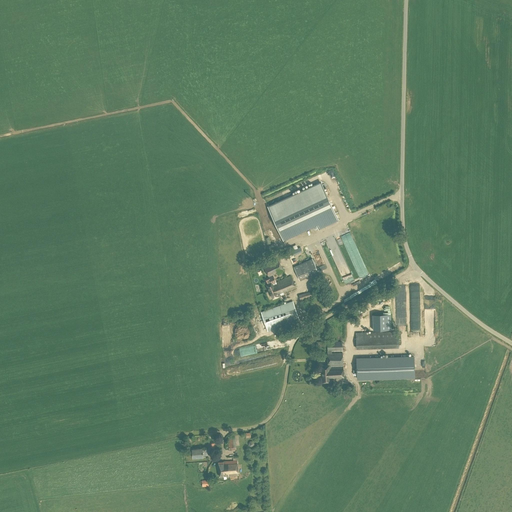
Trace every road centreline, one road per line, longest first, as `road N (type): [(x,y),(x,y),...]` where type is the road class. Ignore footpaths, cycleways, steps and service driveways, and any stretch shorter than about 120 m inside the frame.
road 1 (unclassified): [(511,344),(409,256),(408,0)]
road 2 (track): [(221,431),(253,427),(272,414),(298,334),(414,266)]
